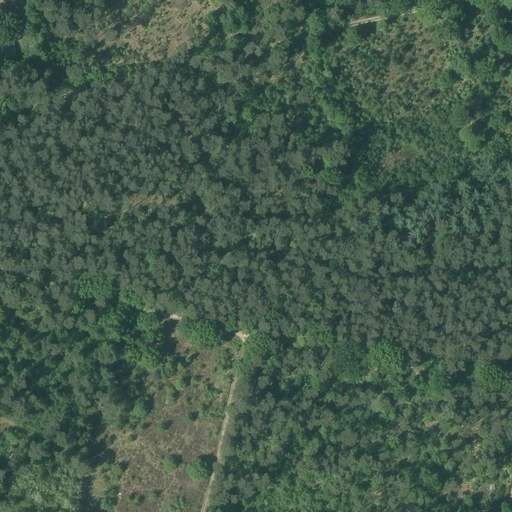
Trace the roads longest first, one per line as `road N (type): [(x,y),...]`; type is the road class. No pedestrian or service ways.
road 1 (track): [(451,0),(28,97),(0,121)]
road 2 (track): [(260,330),(0,268)]
road 3 (track): [(511,368),(451,376),(260,330)]
